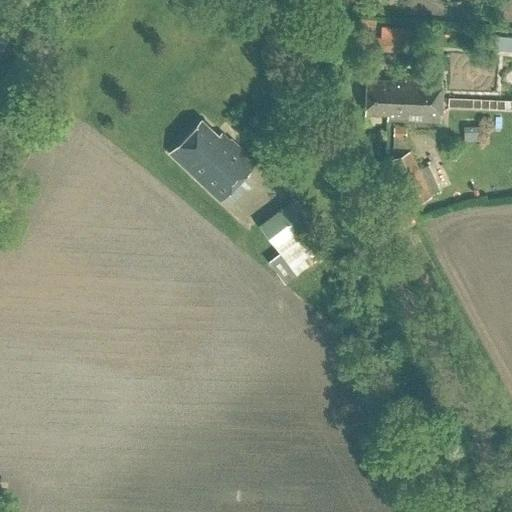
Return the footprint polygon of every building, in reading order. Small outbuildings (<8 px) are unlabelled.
[(511,34),(484,32),(483,47),(511,49),(511,34)] [(417,53),(417,40),(371,38),(370,51),(417,53)] [(441,121),(443,76),(404,74),(404,79),(366,78),(365,112),(385,113),(385,118),(441,121)] [(221,200),(245,173),(257,161),(224,131),(220,135),(203,119),(171,154),(221,200)] [(393,135),(406,135),(406,125),(394,125),(393,135)] [(464,127),(465,142),(479,141),(478,127),(464,127)] [(411,204),(431,196),(410,149),(391,158),(411,204)] [(282,255),(271,264),(285,283),(313,262),(310,258),(325,246),(291,200),(259,224),(282,255)]
